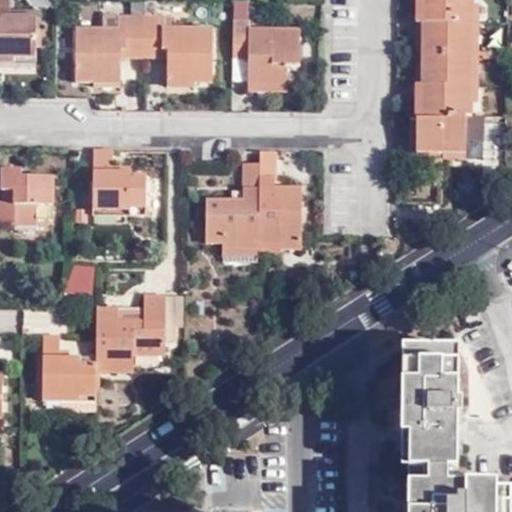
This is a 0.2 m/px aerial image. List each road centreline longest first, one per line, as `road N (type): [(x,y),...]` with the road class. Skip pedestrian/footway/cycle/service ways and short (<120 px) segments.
road 1 (unclassified): [(51,511),(511,226)]
road 2 (residential): [(366,131),(0,124)]
road 3 (residential): [(375,0),(366,131)]
